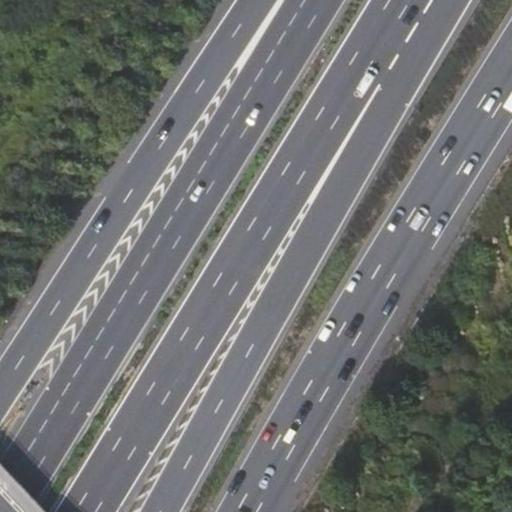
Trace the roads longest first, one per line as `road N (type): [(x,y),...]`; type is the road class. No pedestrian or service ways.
road 1 (motorway): [(88,511),(335,107),(411,4)]
road 2 (motorway): [(315,0),(0,511)]
road 3 (motorway): [(161,511),(317,232),(411,4)]
road 4 (motorway): [(246,511),(511,72)]
road 5 (motorway): [(257,0),(0,391)]
